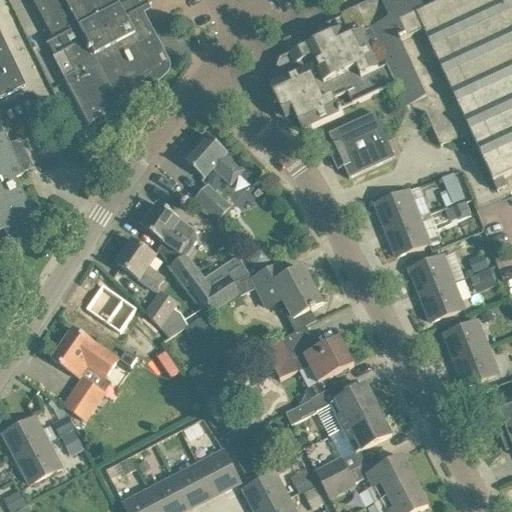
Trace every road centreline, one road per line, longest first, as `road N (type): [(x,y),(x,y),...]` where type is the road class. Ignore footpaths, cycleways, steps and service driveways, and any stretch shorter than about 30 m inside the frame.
road 1 (residential): [(484,511),(304,175),(205,74)]
road 2 (unclassified): [(0,371),(205,74)]
